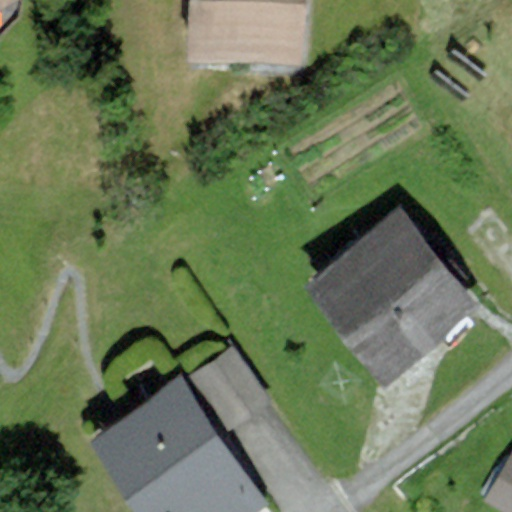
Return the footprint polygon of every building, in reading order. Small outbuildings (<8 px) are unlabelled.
[(301,0),(193,0),(190,45),(297,53),(301,0)] [(472,299),(398,206),(313,273),(388,366),(472,299)] [(264,395),(231,346),(195,371),(228,419),(264,395)] [(229,511),(256,494),(178,375),(96,428),(150,511),(229,511)] [(511,438),(489,492),(511,502),(511,438)]
